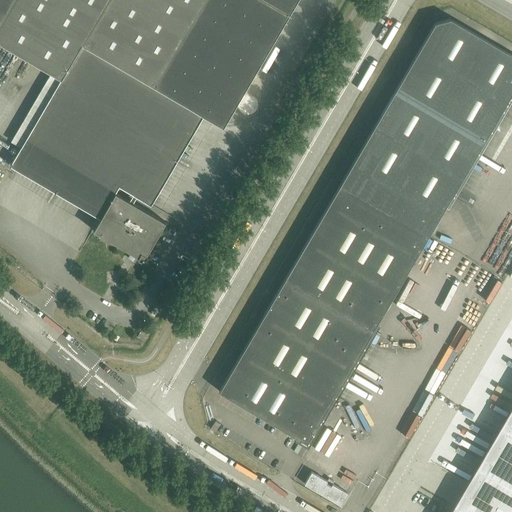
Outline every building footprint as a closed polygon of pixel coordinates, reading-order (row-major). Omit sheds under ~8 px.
[(0,0),(0,42),(61,79),(21,147),(10,165),(100,218),(93,230),(132,253),(129,257),(134,259),(136,255),(138,257),(137,258),(141,260),(142,259),(143,260),(166,222),(133,203),(136,196),(151,205),(204,115),(223,126),(296,0),(0,0)] [(511,54),(450,18),(435,22),(340,185),(428,236),(445,206),(448,208),(511,98),(511,54)] [(259,109),(259,108),(259,106),(258,103),(257,101),(256,100),(254,98),(252,97),(250,97),(247,96),(245,97),(243,97),(241,98),(239,100),(237,103),(236,105),(235,108),(236,113),(237,115),(239,117),(241,118),(243,119),(247,120),(249,120),(251,120),(253,119),(255,117),(257,115),(258,113),(259,111),(259,109)] [(340,185),(219,391),(296,437),(295,440),(308,447),(380,325),(377,323),(428,236),(340,185)] [(142,340),(146,334),(141,331),(137,337),(142,340)] [(511,511),(511,409),(451,511),(511,511)] [(216,421),(210,429),(215,432),(221,424),(216,421)] [(327,481),(311,472),(304,484),(341,505),(348,493),(332,484),(334,481),(328,478),(327,481)]
